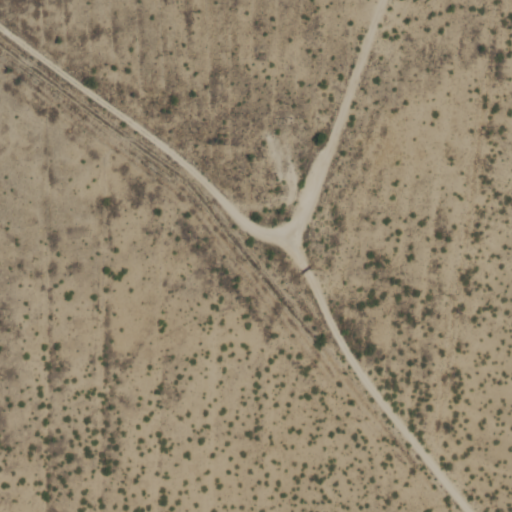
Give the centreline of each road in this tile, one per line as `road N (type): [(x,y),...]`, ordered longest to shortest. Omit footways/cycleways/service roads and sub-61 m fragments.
road 1 (residential): [(394,0),(296,274),(304,305),(465,511)]
road 2 (residential): [(304,305),(199,175),(0,24)]
road 3 (residential): [(385,0),(313,208),(280,234),(238,221)]
